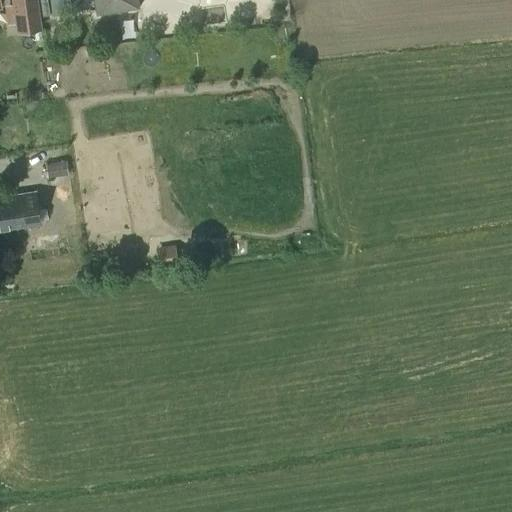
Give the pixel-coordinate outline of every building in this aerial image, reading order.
[(36,0),(12,0),(17,31),(40,27),(39,17),(36,0)] [(47,16),(44,0),(36,0),(39,17),(47,16)] [(51,0),(53,16),(70,13),(70,11),(87,9),(85,0),(51,0)] [(95,0),(98,13),(139,7),(138,0),(95,0)] [(66,163),(46,165),(48,177),(68,175),(66,163)] [(0,230),(40,224),(40,222),(47,221),(45,209),(38,210),(35,192),(0,197),(0,230)] [(175,245),(157,247),(160,267),(178,265),(175,245)]
